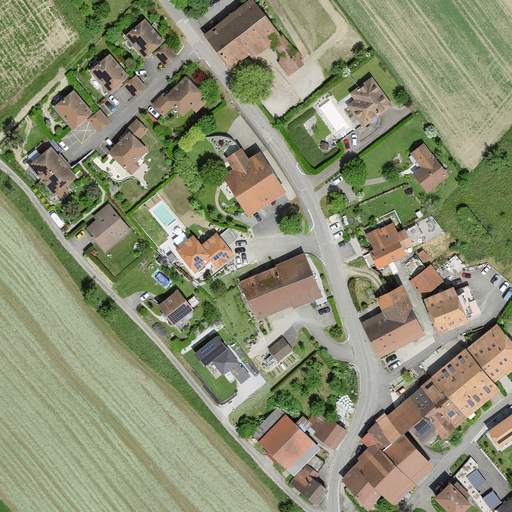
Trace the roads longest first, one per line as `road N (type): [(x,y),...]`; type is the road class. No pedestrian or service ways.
road 1 (tertiary): [(168,0),(272,136),(302,186),(343,291),(368,377),(364,418),(333,480),(335,511)]
road 2 (residential): [(511,401),(405,511)]
